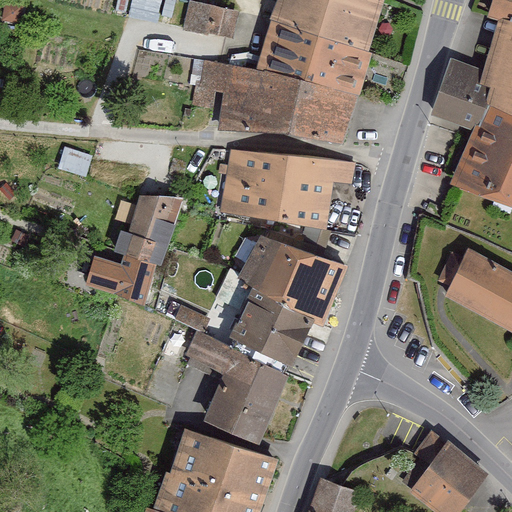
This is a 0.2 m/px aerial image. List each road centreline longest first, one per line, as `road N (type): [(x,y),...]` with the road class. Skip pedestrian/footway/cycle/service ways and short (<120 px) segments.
road 1 (residential): [(401,159),(0,128)]
road 2 (secondary): [(401,159),(348,366)]
road 3 (residential): [(348,366),(439,412),(511,478)]
road 4 (secondary): [(451,0),(401,159)]
road 5 (secondary): [(348,366),(291,511)]
